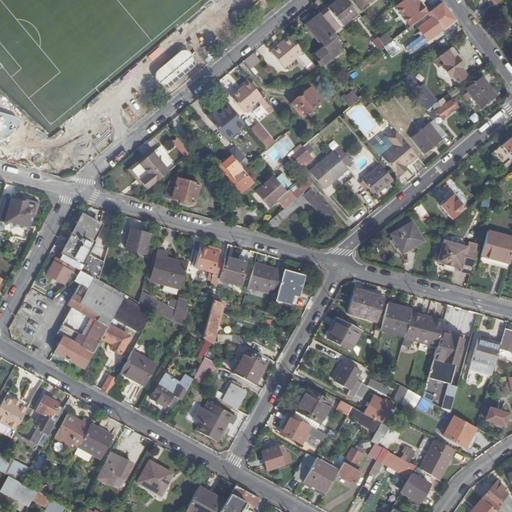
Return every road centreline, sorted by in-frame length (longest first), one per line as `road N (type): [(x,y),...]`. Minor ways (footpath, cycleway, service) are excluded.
road 1 (residential): [(300,0),(92,171),(77,193)]
road 2 (tertiary): [(340,264),(77,193)]
road 3 (residential): [(0,349),(228,470)]
road 4 (residential): [(340,264),(341,252),(511,108)]
road 5 (residential): [(228,470),(340,264)]
road 6 (tertiary): [(511,312),(340,264)]
road 7 (residential): [(77,193),(0,325)]
